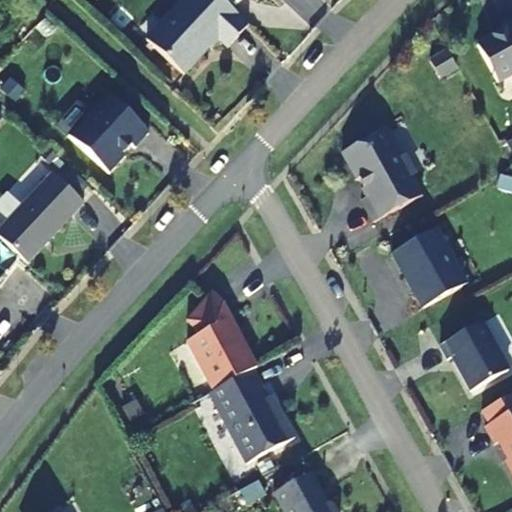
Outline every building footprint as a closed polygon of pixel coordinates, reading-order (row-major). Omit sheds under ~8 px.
[(248,26),(219,0),(184,0),(146,42),(182,76),(187,71),(191,71),(196,66),(196,61),(208,49),(210,51),(219,41),(227,49),(248,26)] [(511,76),(511,22),(502,28),(505,32),(477,47),(498,85),(511,76)] [(457,69),(447,52),(429,62),(439,79),(457,69)] [(133,151),(148,135),(109,99),(93,117),(90,114),(67,139),(108,177),(125,159),(122,157),(131,148),(133,151)] [(372,224),(421,197),(410,177),(412,170),(406,159),(399,157),(384,130),(340,154),(365,199),(360,202),(372,224)] [(84,204),(51,174),(0,230),(0,240),(27,266),(43,248),(41,247),(48,239),(50,241),(84,204)] [(450,254),(436,229),(391,254),(403,275),(405,274),(424,308),(460,287),(462,283),(449,259),(450,254)] [(251,372),(256,369),(221,305),(210,295),(185,323),(199,335),(185,343),(213,393),(251,372)] [(508,373),(482,325),(440,347),(448,362),(452,359),(471,393),(508,373)] [(274,413),(251,372),(213,393),(209,394),(248,465),(296,439),(279,410),(274,413)] [(511,395),(482,413),(489,426),(485,428),(494,446),(499,443),(508,460),(507,466),(511,475),(511,395)] [(335,511),(332,505),(328,504),(325,506),(309,476),(273,496),(282,511),(335,511)]
